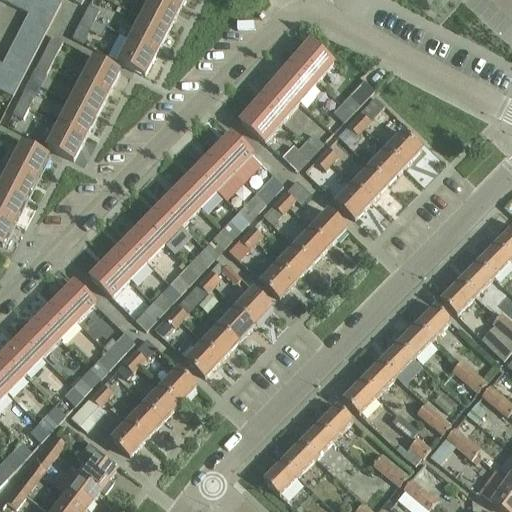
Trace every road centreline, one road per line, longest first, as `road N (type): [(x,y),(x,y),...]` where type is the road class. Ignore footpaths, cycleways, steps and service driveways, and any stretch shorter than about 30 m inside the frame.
road 1 (residential): [(210,484),(511,169)]
road 2 (residential): [(0,306),(296,9)]
road 3 (residential): [(511,113),(316,11)]
